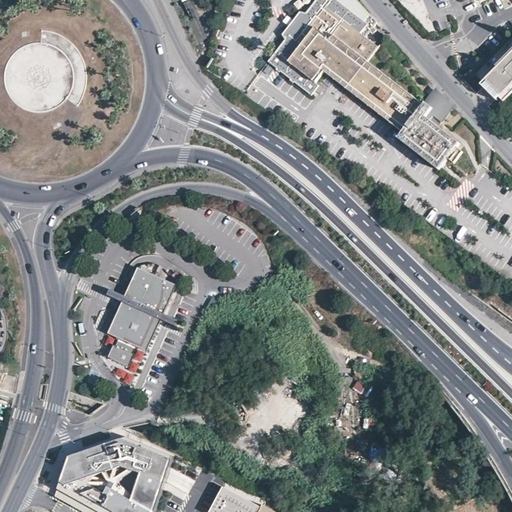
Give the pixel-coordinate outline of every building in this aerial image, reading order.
[(301,9),(294,18),(290,23),(283,31),(284,38),(267,58),(311,93),(315,87),(323,93),(327,88),(316,79),(324,69),(402,130),(397,136),(438,169),(446,158),(456,146),(459,142),(436,124),(450,107),(442,98),(434,89),(422,102),(368,59),(381,43),(368,32),(373,26),(376,28),(380,23),(377,20),(378,18),(374,13),(368,7),(362,0),(313,0),(308,8),(301,9)] [(511,47),(480,79),(503,102),(511,93),(511,47)] [(462,152),(456,146),(446,158),(453,163),(462,152)] [(140,270),(110,334),(119,338),(118,339),(120,340),(118,346),(116,345),(110,358),(131,367),(137,355),(135,354),(138,348),(140,349),(140,347),(149,351),(178,287),(140,270)] [(177,271),(166,272),(174,281),(177,271)] [(127,438),(71,457),(56,496),(86,511),(155,511),(174,456),(127,438)] [(262,510),(224,489),(211,511),(270,511),(263,508),(262,510)]
